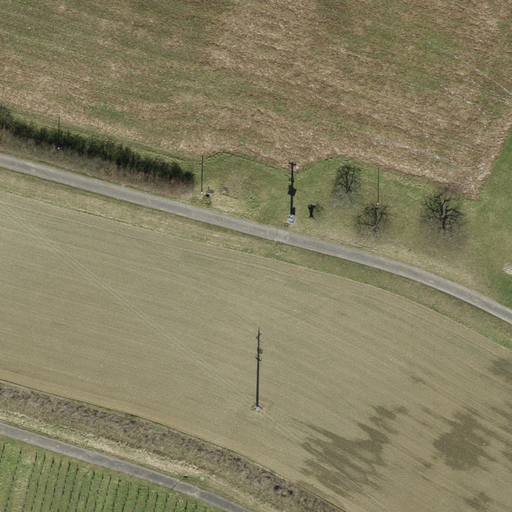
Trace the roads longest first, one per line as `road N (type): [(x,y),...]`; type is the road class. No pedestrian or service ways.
road 1 (track): [(511,324),(434,283),(0,160)]
road 2 (track): [(237,511),(0,430)]
